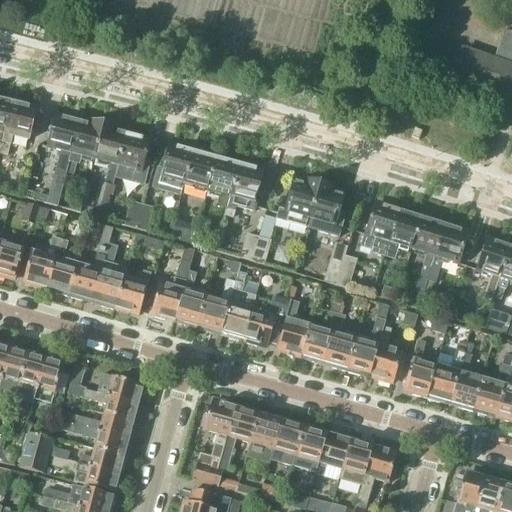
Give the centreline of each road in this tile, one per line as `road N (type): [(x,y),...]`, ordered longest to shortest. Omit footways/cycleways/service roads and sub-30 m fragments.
road 1 (residential): [(511,193),(0,43)]
road 2 (residential): [(438,432),(186,361)]
road 3 (residential): [(186,361),(0,309)]
road 4 (residential): [(145,511),(186,361)]
